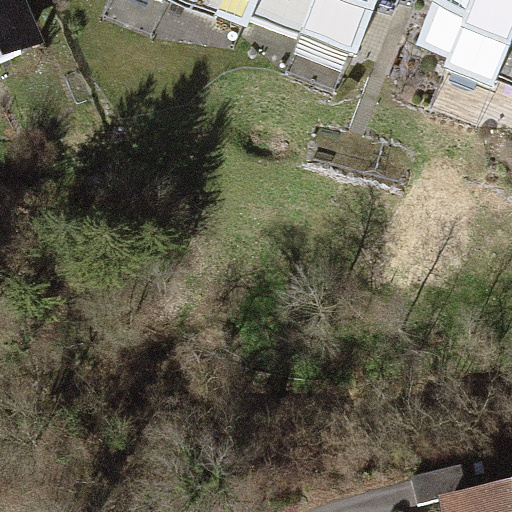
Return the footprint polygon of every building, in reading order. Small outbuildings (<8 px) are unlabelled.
[(0,0),(0,62),(21,53),(2,10),(18,3),(16,0),(0,0)] [(355,53),(375,0),(177,0),(245,27),(250,13),(355,53)] [(511,0),(440,0),(422,47),(450,58),(446,67),(494,86),(498,77),(511,82),(511,0)] [(464,468),(413,480),(419,506),(470,493),(464,468)] [(511,511),(511,495),(449,507),(449,511),(511,511)]
